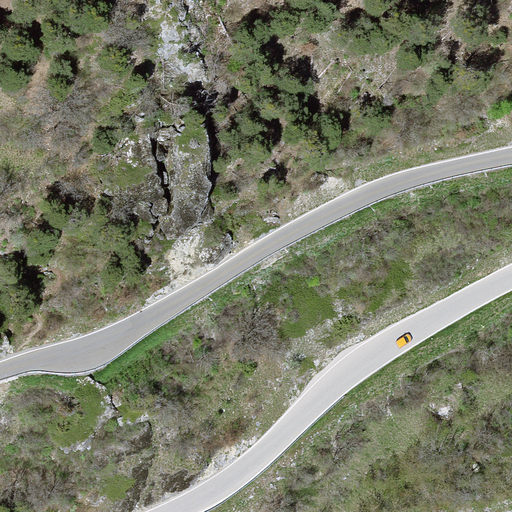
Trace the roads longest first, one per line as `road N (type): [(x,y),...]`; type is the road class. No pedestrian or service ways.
road 1 (tertiary): [(0,375),(98,348),(325,213),(454,168),(511,158)]
road 2 (tertiary): [(511,281),(410,332),(209,493),(169,511)]
